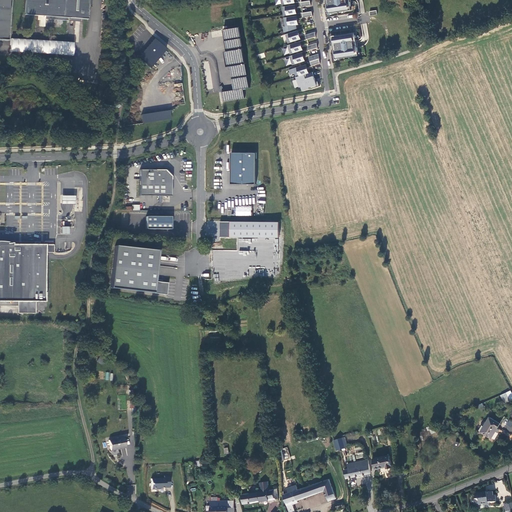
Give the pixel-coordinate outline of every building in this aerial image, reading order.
[(0,0),(0,41),(10,42),(12,0),(0,0)] [(26,0),(25,15),(40,17),(39,26),(44,27),(44,19),(67,21),(67,19),(87,21),(88,0),(26,0)] [(350,0),(326,0),(329,13),(352,10),(350,0)] [(295,4),(283,6),(284,15),(297,13),(295,4)] [(283,31),(297,27),(296,24),(298,24),(297,15),(284,17),(286,26),(283,27),(283,31)] [(240,27),(224,30),(227,51),(225,51),(228,67),(231,66),(234,90),(222,92),(223,101),(245,98),(243,89),(250,88),(240,27)] [(298,30),(286,34),(288,42),(301,39),(298,30)] [(356,32),(332,35),(336,59),(359,55),(356,32)] [(138,58),(150,68),(166,49),(154,39),(138,58)] [(78,43),(13,40),(12,53),(78,56),(78,43)] [(303,49),(300,41),(288,45),(291,53),(303,49)] [(302,52),(290,55),(293,64),(305,60),(302,52)] [(319,53),(310,56),(312,65),(321,62),(319,53)] [(297,76),(309,72),(306,64),(289,69),(291,74),(295,72),(297,76)] [(309,72),(297,76),(300,86),(302,86),(303,90),(309,88),(309,87),(311,86),(312,88),(320,85),(319,80),(315,81),(314,79),(315,79),(313,71),(309,72)] [(213,88),(214,92),(223,91),(222,85),(220,86),(218,75),(211,76),(212,83),(207,84),(208,89),(213,88)] [(177,104),(184,103),(182,93),(176,94),(177,104)] [(169,111),(141,115),(142,124),(171,119),(169,111)] [(232,153),(231,185),(256,185),(256,153),(232,153)] [(158,196),(158,203),(161,203),(161,196),(171,196),(171,176),(170,176),(172,175),(166,169),(165,170),(139,170),(139,196),(158,196)] [(235,215),(251,216),(252,206),(235,206),(235,215)] [(170,229),(170,217),(145,217),(145,229),(170,229)] [(278,222),(220,221),(219,237),(278,238),(278,222)] [(53,245),(0,244),(0,303),(17,304),(16,315),(35,315),(35,304),(45,300),(46,253),(53,253),(53,245)] [(157,250),(114,246),(109,288),(165,295),(167,283),(153,281),(157,250)] [(249,268),(249,277),(266,277),(266,268),(249,268)] [(501,423),(500,423),(491,416),(482,432),(492,438),(501,423)] [(124,437),(109,440),(111,450),(126,447),(124,437)] [(346,447),(343,437),(334,440),(336,450),(346,447)] [(390,455),(373,459),(375,469),(386,467),(387,469),(392,467),(390,455)] [(371,473),(368,459),(348,464),(349,468),(344,470),(346,479),(371,473)] [(169,487),(168,475),(163,475),(163,478),(151,479),(152,490),(158,489),(158,488),(169,487)] [(337,499),(329,479),(295,491),(298,501),(325,491),(329,502),(337,499)] [(279,500),(277,489),(269,490),(267,481),(260,482),(261,492),(242,495),(242,504),(279,500)] [(284,495),(288,506),(293,504),(298,503),(298,501),(295,491),(289,493),(284,495)] [(482,493),(475,494),(476,500),(478,500),(478,505),(483,504),(483,506),(489,505),(489,503),(495,503),(495,495),(493,495),(492,492),(485,493),(485,494),(482,494),(482,493)] [(228,508),(228,501),(211,501),(210,511),(234,511),(235,508),(228,508)]
